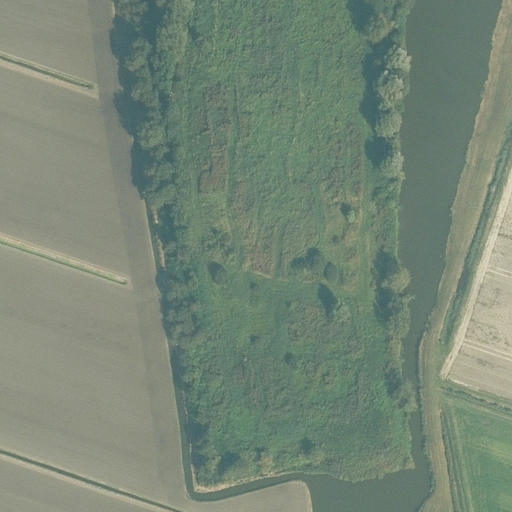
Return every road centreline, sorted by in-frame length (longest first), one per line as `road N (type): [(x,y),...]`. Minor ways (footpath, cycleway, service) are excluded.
road 1 (track): [(511,80),(431,337),(432,416)]
road 2 (track): [(161,127),(143,0)]
